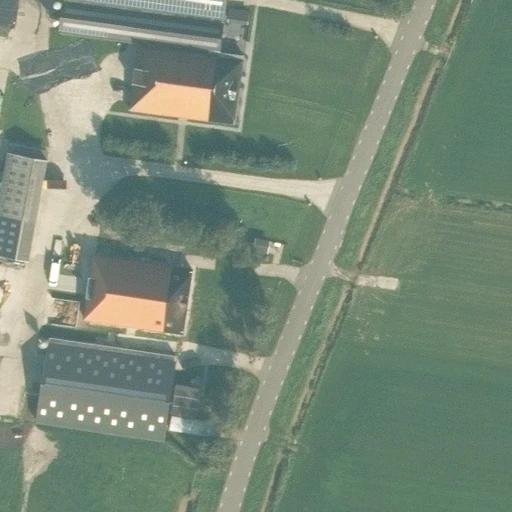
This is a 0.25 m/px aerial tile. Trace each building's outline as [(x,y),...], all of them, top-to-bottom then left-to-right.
[(223,20),(225,0),(82,0),(138,8),(130,59),(137,60),(130,109),(233,123),(235,106),(236,106),(244,56),(210,51),(212,31),(221,33),(223,20)] [(235,26),(227,26),(227,36),(221,36),(221,44),(234,44),(235,26)] [(47,159),(19,154),(10,153),(8,152),(0,195),(0,255),(28,261),(35,222),(47,159)] [(262,252),(265,241),(256,239),(253,249),(262,252)] [(181,340),(190,275),(165,271),(167,258),(148,255),(146,269),(92,261),(79,342),(49,338),(37,422),(163,440),(178,339),(181,340)] [(215,423),(172,415),(169,431),(212,440),(215,423)]
